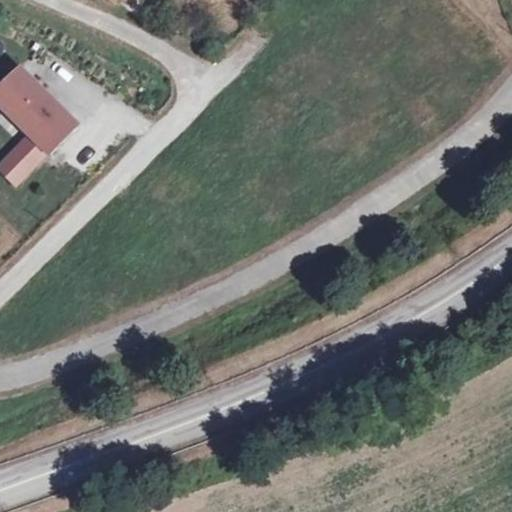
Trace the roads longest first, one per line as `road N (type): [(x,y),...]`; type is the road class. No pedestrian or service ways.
road 1 (tertiary): [(511,253),(432,306),(283,382),(0,491)]
road 2 (unclassified): [(0,290),(209,88)]
